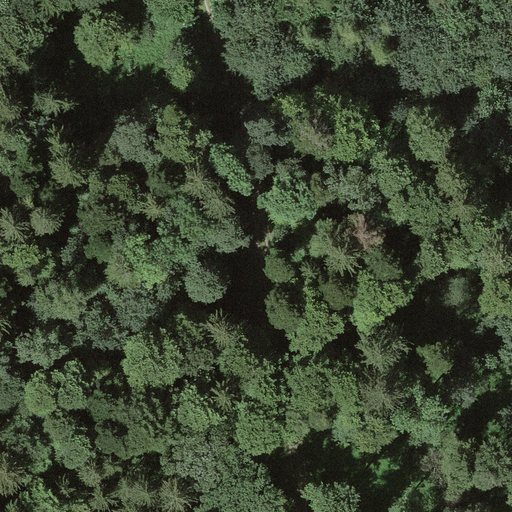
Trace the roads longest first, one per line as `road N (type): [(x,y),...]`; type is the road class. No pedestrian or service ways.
road 1 (track): [(214,0),(244,67),(304,511)]
road 2 (track): [(511,128),(470,0)]
